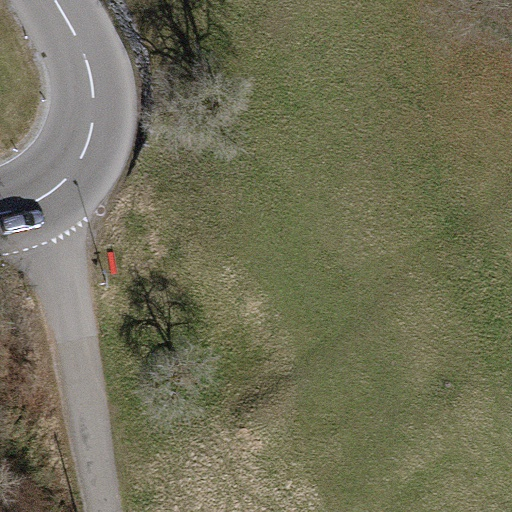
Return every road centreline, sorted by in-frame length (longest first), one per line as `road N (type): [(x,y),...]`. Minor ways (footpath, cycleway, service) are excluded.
road 1 (unclassified): [(36,205),(59,262),(103,511)]
road 2 (tertiary): [(36,205),(78,168),(95,122),(85,65),(53,0)]
